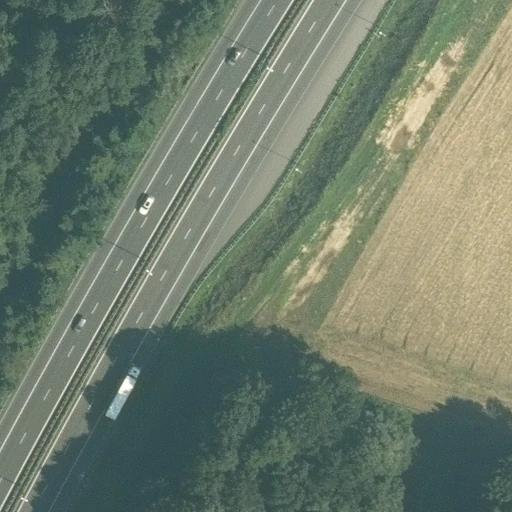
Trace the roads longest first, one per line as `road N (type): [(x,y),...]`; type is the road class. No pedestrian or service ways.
road 1 (motorway): [(43,511),(338,0)]
road 2 (motorway): [(267,0),(0,468)]
